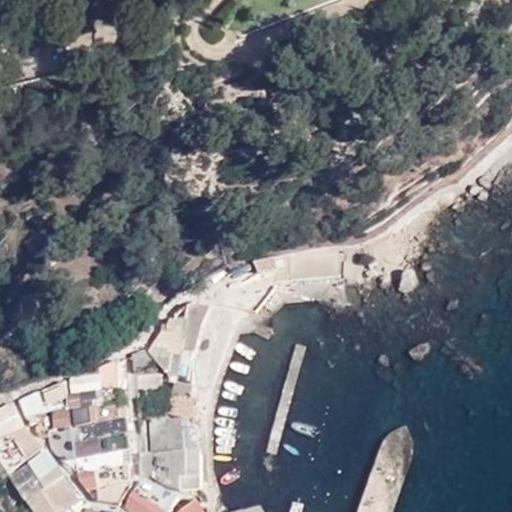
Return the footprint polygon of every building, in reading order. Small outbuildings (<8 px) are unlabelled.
[(0,30),(16,27),(12,8),(0,10),(0,30)] [(341,278),(340,260),(289,264),(290,282),(341,278)] [(230,291),(259,280),(255,268),(233,277),(227,280),(230,291)] [(167,330),(160,339),(190,331),(191,305),(175,319),(175,328),(167,330)] [(153,350),(147,356),(161,383),(192,389),(190,356),(203,330),(195,331),(190,331),(160,339),(153,350)] [(190,356),(192,389),(193,390),(205,390),(213,333),(203,330),(190,356)] [(68,386),(18,405),(20,411),(65,391),(68,390),(119,368),(119,367),(80,380),(68,386)] [(118,393),(119,368),(68,390),(68,399),(118,393)] [(192,396),(177,390),(169,416),(189,423),(193,410),(183,406),(185,401),(189,403),(192,396)] [(65,391),(20,411),(26,422),(42,417),(67,415),(65,391)] [(118,396),(68,402),(69,414),(118,409),(118,396)] [(10,408),(0,411),(0,419),(13,414),(10,408)] [(119,423),(118,413),(73,416),(74,430),(119,423)] [(13,414),(0,419),(0,440),(21,430),(13,414)] [(64,466),(76,465),(75,456),(82,456),(82,461),(128,453),(126,442),(75,448),(68,418),(35,422),(36,433),(39,440),(48,440),(49,449),(64,466)] [(183,455),(181,431),(180,425),(164,425),(165,419),(152,421),(153,457),(183,455)] [(125,424),(75,434),(76,445),(126,439),(125,424)] [(183,455),(197,455),(196,431),(181,431),(183,455)] [(23,432),(3,442),(9,454),(13,462),(32,451),(23,432)] [(3,442),(0,444),(0,458),(9,454),(3,442)] [(197,456),(140,460),(141,482),(152,482),(169,487),(181,496),(200,494),(197,456)] [(128,457),(76,465),(78,485),(87,493),(131,485),(128,457)] [(11,482),(26,503),(33,499),(39,511),(67,511),(55,487),(63,483),(47,459),(11,482)] [(55,487),(67,511),(70,511),(76,508),(63,483),(55,487)] [(156,511),(157,511),(166,496),(143,484),(136,498),(156,511)] [(170,511),(177,503),(166,496),(157,511),(156,511),(136,498),(134,497),(125,511),(170,511)]
